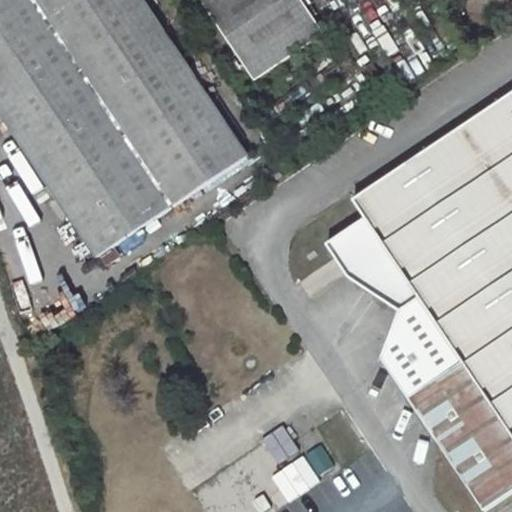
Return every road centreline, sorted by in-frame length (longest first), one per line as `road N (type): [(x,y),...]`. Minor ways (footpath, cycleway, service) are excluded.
road 1 (unknown): [(429,511),(277,259),(275,238),(289,203),(511,62)]
road 2 (track): [(0,313),(61,511)]
